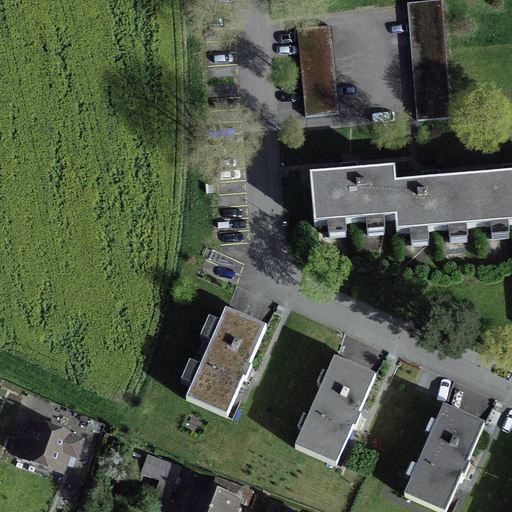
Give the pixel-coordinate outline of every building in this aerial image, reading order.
[(440,3),(406,6),(411,64),(444,61),(440,3)] [(329,29),(296,32),(304,119),(338,116),(329,29)] [(444,61),(411,64),(416,123),(449,120),(444,61)] [(395,222),(396,237),(511,227),(511,179),(433,186),(392,189),(391,174),(350,177),(309,181),(314,229),(395,222)] [(182,409),(222,427),(238,389),(241,390),(243,384),(246,378),(244,377),(260,339),(220,321),(182,409)] [(289,456),(329,474),(346,436),(348,437),(351,431),(354,425),(351,424),(368,386),(328,369),(289,456)] [(401,504),(419,511),(445,511),(458,484),(460,485),(463,479),(466,473),(463,472),(480,434),(440,416),(401,504)] [(33,427),(21,460),(60,474),(65,459),(72,462),(69,468),(70,468),(79,444),(71,441),(76,426),(51,417),(46,432),(33,427)] [(140,476),(158,483),(154,496),(168,502),(179,471),(146,459),(140,476)] [(211,495),(194,488),(184,511),(233,511),(241,491),(216,482),(211,495)]
